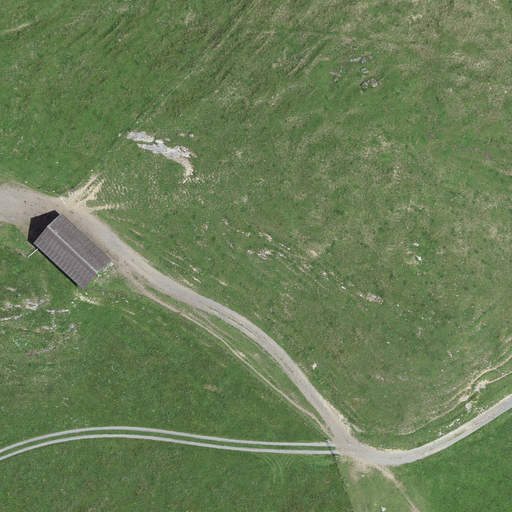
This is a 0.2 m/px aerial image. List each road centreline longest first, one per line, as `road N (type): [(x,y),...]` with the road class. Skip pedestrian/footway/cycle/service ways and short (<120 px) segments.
road 1 (track): [(511,399),(425,451),(384,457),(119,431),(0,455)]
road 2 (track): [(352,452),(270,341),(167,286),(63,207),(0,203)]
